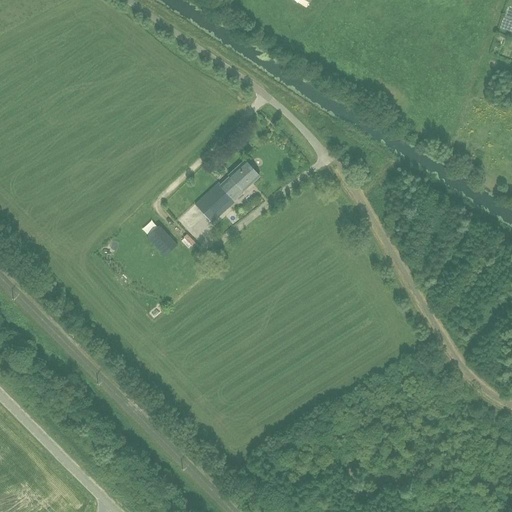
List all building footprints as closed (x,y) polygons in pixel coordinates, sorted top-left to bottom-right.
[(230,177),(220,186),(232,199),(242,190),(243,192),(260,177),(245,160),(228,175),(230,177)] [(232,199),(220,186),(218,183),(195,205),(211,222),(234,201),(232,199)] [(105,229),(112,237),(119,230),(112,222),(105,229)] [(160,225),(147,236),(165,256),(178,244),(160,225)] [(91,239),(98,248),(111,237),(104,229),(91,239)] [(85,247),(70,257),(75,264),(89,254),(85,247)]
